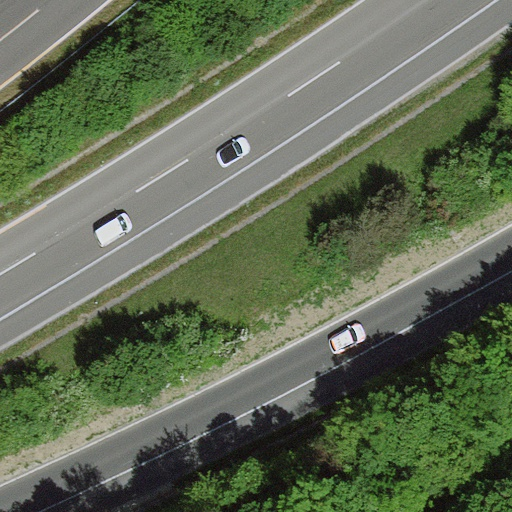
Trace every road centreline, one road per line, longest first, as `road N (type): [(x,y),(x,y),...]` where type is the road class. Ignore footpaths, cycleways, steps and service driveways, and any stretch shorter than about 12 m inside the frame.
road 1 (motorway): [(0,510),(273,379),(511,249)]
road 2 (motorway): [(0,276),(433,0)]
